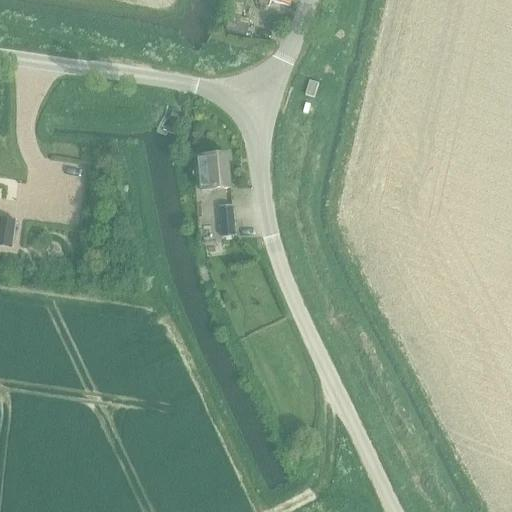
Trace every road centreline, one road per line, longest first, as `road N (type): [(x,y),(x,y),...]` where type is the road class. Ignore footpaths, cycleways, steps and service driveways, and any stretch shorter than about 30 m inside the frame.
road 1 (unclassified): [(396,511),(302,320),(271,236),(258,154),(272,98)]
road 2 (unclassified): [(272,98),(0,54)]
